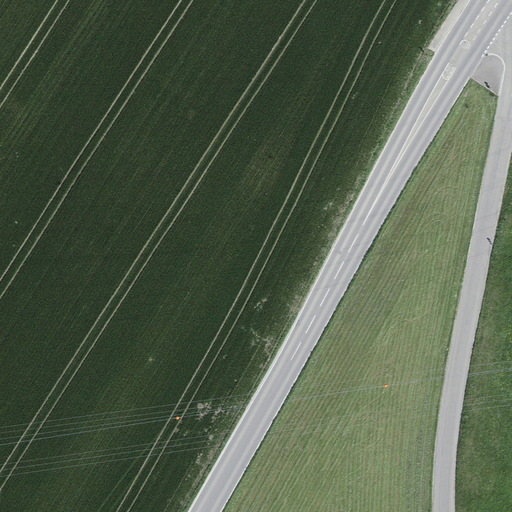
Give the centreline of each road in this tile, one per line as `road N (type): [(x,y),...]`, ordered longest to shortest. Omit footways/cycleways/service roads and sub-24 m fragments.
road 1 (tertiary): [(494,0),(205,511)]
road 2 (unclassified): [(511,86),(458,364),(445,511)]
